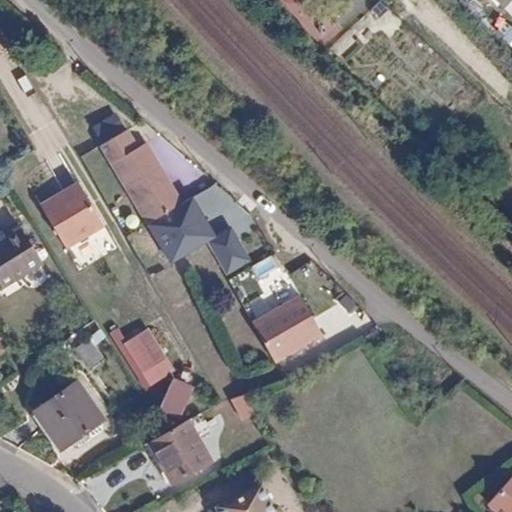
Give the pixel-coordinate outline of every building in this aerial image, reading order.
[(511,0),(495,0),(505,9),(511,1),(511,0)] [(99,137),(145,216),(179,196),(144,136),(135,141),(125,123),(99,137)] [(80,183),(42,206),(67,249),(105,226),(80,183)] [(43,266),(21,231),(6,240),(7,243),(0,247),(0,285),(4,292),(43,266)] [(301,298),(260,319),(283,358),(322,338),(301,298)] [(283,358),(260,319),(253,323),(273,363),(283,358)] [(143,322),(120,336),(137,363),(160,349),(143,322)] [(90,339),(75,350),(88,368),(102,358),(90,339)] [(164,404),(186,413),(197,385),(175,377),(164,404)] [(36,412),(62,451),(104,419),(77,381),(36,412)] [(165,432),(149,442),(173,485),(213,462),(190,420),(165,432)] [(511,511),(511,474),(491,507),(498,511),(511,511)] [(219,507),(221,511),(275,511),(262,486),(219,507)]
